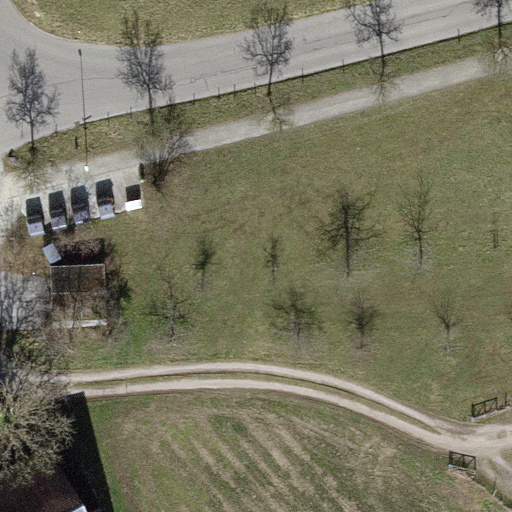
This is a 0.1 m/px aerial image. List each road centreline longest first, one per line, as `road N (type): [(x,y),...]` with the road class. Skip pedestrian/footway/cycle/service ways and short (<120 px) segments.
road 1 (track): [(0,358),(317,384),(471,452),(511,439)]
road 2 (unclassified): [(23,76),(156,84),(466,0)]
